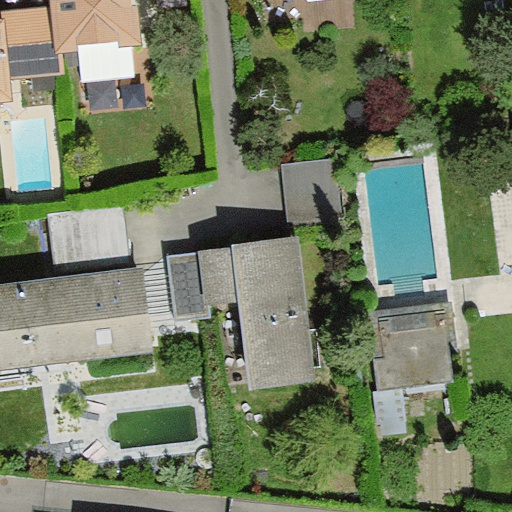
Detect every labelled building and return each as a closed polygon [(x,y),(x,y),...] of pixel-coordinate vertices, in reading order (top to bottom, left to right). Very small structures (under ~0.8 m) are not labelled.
[(40,0),(42,19),(0,22),(0,103),(4,103),(3,82),(58,78),(56,54),(74,53),(77,87),(134,82),(127,0),(40,0)] [(284,165),(290,228),(344,223),(338,160),(284,165)] [(57,274),(132,264),(129,234),(125,207),(50,216),(57,274)] [(292,242),(158,257),(166,326),(207,321),(206,306),(230,303),(240,391),(308,384),(292,242)] [(136,272),(0,287),(0,370),(146,354),(136,272)] [(449,390),(443,321),(380,326),(383,366),(367,367),(370,396),(449,390)]
